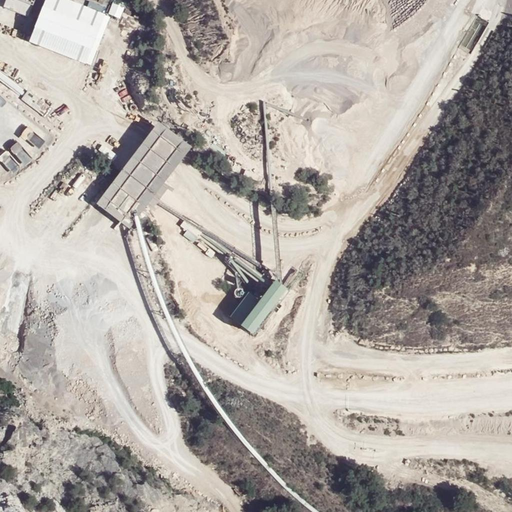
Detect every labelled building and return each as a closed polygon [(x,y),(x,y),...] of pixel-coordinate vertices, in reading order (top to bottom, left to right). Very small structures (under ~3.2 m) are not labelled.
[(6,0),(3,7),(28,17),(35,0),(6,0)] [(45,0),(35,0),(28,17),(37,21),(45,0)] [(45,0),(37,21),(29,40),(86,63),(105,15),(68,0),(45,0)] [(0,79),(0,86),(41,117),(44,112),(0,79)] [(63,137),(71,126),(47,109),(44,112),(41,117),(39,120),(63,137)] [(192,139),(158,118),(141,142),(101,201),(135,224),(175,166),(192,139)] [(220,249),(228,238),(205,222),(198,233),(220,249)] [(283,298),(293,282),(280,273),(269,288),(283,298)] [(346,327),(342,334),(350,340),(355,333),(346,327)] [(360,350),(368,340),(357,331),(355,333),(350,340),(349,343),(360,350)] [(374,358),(379,349),(372,345),(366,353),(374,358)]
